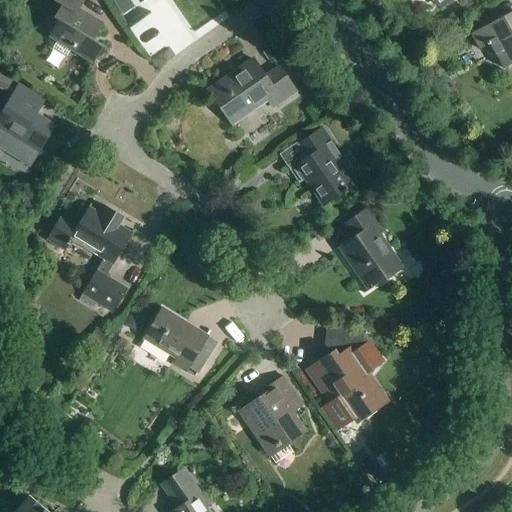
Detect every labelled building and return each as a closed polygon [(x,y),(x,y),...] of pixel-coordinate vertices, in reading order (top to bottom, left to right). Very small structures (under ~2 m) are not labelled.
[(54,19),(59,22),(51,34),(59,39),(56,44),(52,50),(66,58),(71,51),(93,64),(103,48),(93,42),(103,24),(79,10),(85,0),(52,0),(52,1),(61,7),(54,19)] [(490,46),(503,70),(511,65),(511,13),(470,36),(479,51),(490,46)] [(208,92),(231,126),(267,101),(273,109),(296,93),(279,69),(265,79),(253,61),(208,92)] [(0,89),(5,93),(12,82),(0,74),(0,89)] [(36,116),(44,102),(18,86),(4,110),(0,108),(0,131),(38,154),(54,127),(36,116)] [(297,169),(293,172),(302,184),(305,181),(324,207),(342,194),(344,196),(348,193),(346,191),(351,188),(334,164),(341,159),(321,131),(300,145),(309,158),(296,167),(297,169)] [(103,260),(82,295),(113,314),(127,291),(106,278),(134,232),(133,232),(131,235),(118,227),(120,223),(113,219),(116,215),(105,208),(105,209),(106,210),(102,217),(89,209),(91,206),(90,206),(75,230),(60,220),(59,219),(46,241),(65,252),(72,241),(103,260)] [(373,229),(378,226),(367,211),(344,227),(353,240),(339,249),(368,291),(363,294),(364,295),(402,269),(373,229)] [(175,360),(172,365),(185,373),(188,369),(198,375),(204,365),(194,359),(210,332),(209,332),(206,337),(162,310),(140,346),(142,346),(145,341),(175,360)] [(86,345),(98,353),(109,336),(97,328),(86,345)] [(322,362),(307,372),(330,405),(323,410),(338,431),(353,420),(356,423),(386,403),(366,374),(381,364),(359,332),(327,328),(322,362)] [(305,433),(292,415),(303,407),(283,378),(271,386),(273,389),(239,413),(270,458),(305,433)] [(192,483),(169,499),(177,510),(173,511),(214,511),(211,507),(210,508),(192,483)] [(44,511),(27,498),(15,511),(44,511)]
